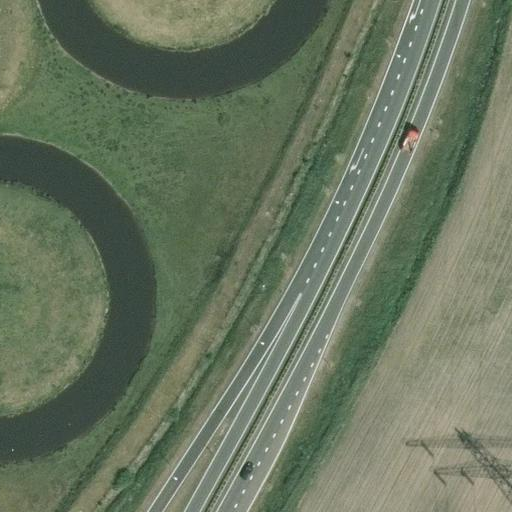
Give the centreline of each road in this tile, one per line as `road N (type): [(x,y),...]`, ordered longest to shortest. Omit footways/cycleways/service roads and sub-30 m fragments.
road 1 (trunk): [(222,511),(371,231),(462,0)]
road 2 (trunk): [(435,0),(308,294)]
road 3 (trunk): [(308,294),(155,511)]
road 4 (trunk): [(308,294),(191,511)]
